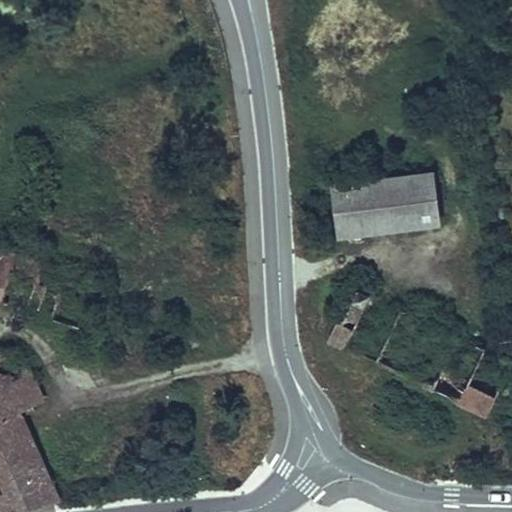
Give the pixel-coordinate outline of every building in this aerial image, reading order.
[(441,166),(339,179),(346,233),(447,220),(441,166)] [(29,236),(23,252),(48,262),(61,264),(67,251),(29,236)] [(0,300),(12,247),(0,244),(0,300)] [(5,295),(30,305),(48,262),(23,252),(5,295)] [(61,264),(48,262),(30,305),(81,325),(94,291),(84,287),(66,280),(71,269),(61,264)] [(89,277),(71,269),(66,280),(84,287),(89,277)] [(461,332),(359,286),(345,318),(338,315),(327,338),(464,399),(473,377),(446,365),(461,332)] [(511,368),(511,354),(461,332),(446,365),(473,377),(464,399),(492,412),(500,396),(511,368)] [(0,511),(12,511),(58,500),(18,408),(41,399),(17,344),(0,351),(0,511)] [(511,400),(500,396),(492,412),(506,418),(511,405),(511,400)]
